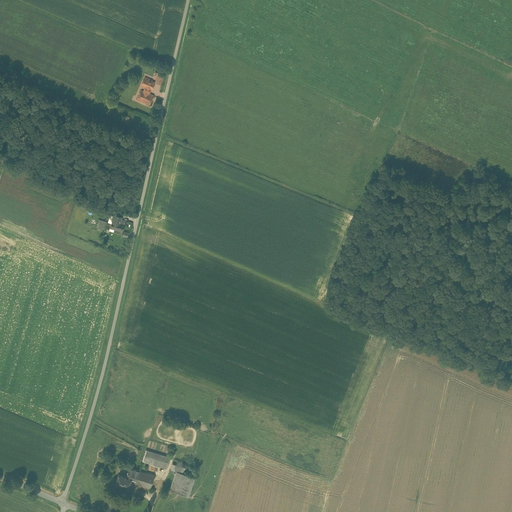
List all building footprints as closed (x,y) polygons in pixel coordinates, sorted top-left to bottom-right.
[(163,77),(158,75),(155,82),(160,85),(163,77)] [(146,86),(151,88),(152,89),(154,83),(144,78),(142,84),(146,86)] [(149,93),(144,91),(141,90),(137,99),(150,104),(154,95),(149,93)] [(118,215),(114,214),(112,222),(110,228),(114,229),(123,231),(126,221),(121,220),(122,217),(118,216),(118,215)] [(105,229),(107,221),(99,219),(97,227),(105,229)] [(170,457),(146,450),(142,462),(166,469),(170,457)] [(174,459),(172,464),(185,467),(186,463),(174,459)] [(185,467),(172,464),(170,470),(176,472),(182,473),(185,468),(185,467)] [(131,479),(130,482),(137,485),(141,472),(129,468),(126,477),(131,479)] [(154,476),(141,472),(137,485),(150,489),(154,476)] [(182,473),(176,472),(169,491),(188,497),(195,477),(182,473)] [(131,479),(126,477),(118,475),(115,485),(124,487),(123,488),(127,489),(128,489),(130,482),(131,479)]
